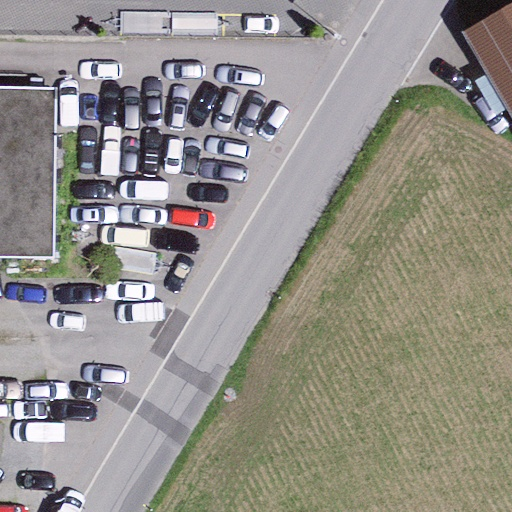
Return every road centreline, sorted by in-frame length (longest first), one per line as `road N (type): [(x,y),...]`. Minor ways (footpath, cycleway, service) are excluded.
road 1 (tertiary): [(443,0),(136,511)]
road 2 (unknown): [(371,119),(220,64),(0,60)]
